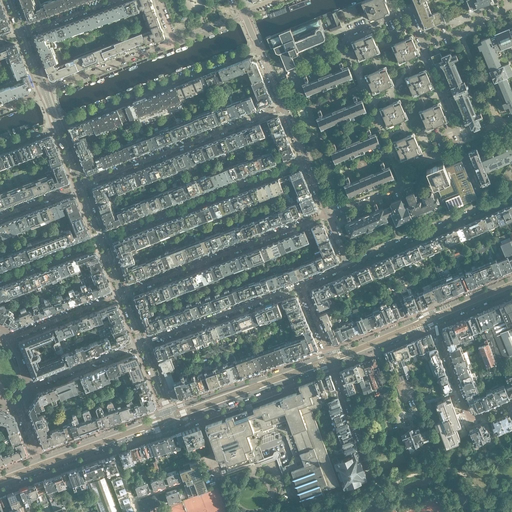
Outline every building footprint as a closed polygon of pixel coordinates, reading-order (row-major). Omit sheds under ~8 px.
[(41,7),(38,0),(20,0),(25,12),(28,21),(30,22),(45,17),(41,7)] [(58,11),(53,0),(44,3),(45,4),(42,5),(43,7),(41,7),(45,17),(49,15),(58,11)] [(72,7),(69,0),(53,0),(58,11),(72,7)] [(139,10),(139,9),(135,0),(132,0),(130,1),(134,12),(139,10)] [(135,0),(139,9),(142,8),(143,9),(153,5),(152,4),(153,3),(153,2),(152,2),(152,1),(152,0),(151,0),(135,0)] [(304,0),(288,6),(290,11),(311,3),(309,0),(304,0)] [(386,2),(385,1),(386,0),(365,0),(361,2),(365,9),(366,9),(370,18),(374,17),(375,18),(386,13),(385,12),(389,10),(386,2)] [(413,0),(414,3),(417,10),(428,5),(425,0),(413,0)] [(491,0),(466,0),(470,9),(472,8),(473,10),(491,2),(490,1),(491,0)] [(134,12),(130,1),(126,3),(130,13),(134,12)] [(10,28),(5,15),(2,7),(0,2),(0,33),(4,32),(9,30),(10,28)] [(130,13),(126,3),(111,8),(115,19),(130,13)] [(157,17),(158,17),(157,15),(153,5),(143,9),(150,30),(161,26),(157,17)] [(444,22),(440,12),(439,11),(432,14),(428,5),(417,10),(421,19),(424,26),(426,26),(427,28),(434,25),(434,26),(444,22)] [(267,14),(269,18),(286,12),(284,7),(267,14)] [(115,19),(111,8),(107,10),(110,20),(115,19)] [(110,20),(107,10),(102,11),(106,22),(110,20)] [(106,22),(102,11),(97,13),(101,24),(106,22)] [(342,27),(339,21),(335,12),(332,13),(331,13),(330,12),(323,15),(323,17),(325,18),(329,26),(328,28),(329,31),(331,32),(342,27)] [(101,24),(97,13),(92,15),(96,26),(101,24)] [(96,26),(92,15),(87,17),(91,27),(96,26)] [(91,27),(87,17),(83,18),(87,29),(91,27)] [(87,29),(83,18),(78,20),(82,31),(87,29)] [(82,31),(78,20),(73,22),(77,33),(82,31)] [(297,51),(315,43),(324,39),(325,37),(324,33),(325,33),(325,32),(324,32),(319,20),(318,20),(291,31),(290,28),(271,36),(266,38),(267,38),(267,39),(271,48),(274,47),(276,52),(279,53),(280,53),(287,70),(296,66),(292,56),(293,56),(292,56),(295,55),(297,54),(298,53),(297,51)] [(77,33),(73,22),(68,24),(72,34),(77,33)] [(72,34),(68,24),(64,25),(68,36),(72,34)] [(68,36),(64,25),(59,27),(63,38),(68,36)] [(165,38),(163,34),(164,33),(164,32),(163,31),(163,30),(163,29),(162,29),(162,28),(161,26),(150,30),(151,31),(142,34),(147,45),(165,38)] [(65,43),(63,38),(59,27),(54,29),(57,38),(60,45),(65,43)] [(511,90),(506,77),(511,74),(511,70),(511,68),(510,66),(509,62),(508,63),(503,49),(511,44),(511,27),(495,34),(495,35),(489,37),(481,40),(482,43),(478,45),(480,49),(478,50),(484,66),(488,64),(490,70),(491,74),(492,77),(493,78),(494,82),(495,81),(504,102),(502,103),(504,108),(509,106),(511,112),(511,114),(511,90)] [(57,38),(54,29),(45,32),(48,40),(53,38),(54,40),(57,38)] [(57,49),(54,40),(53,38),(48,40),(45,32),(35,36),(35,37),(41,55),(57,49)] [(147,45),(142,34),(142,33),(101,48),(106,59),(136,47),(137,49),(147,45)] [(379,52),(371,34),(354,42),(354,43),(353,44),(354,49),(353,49),(353,50),(354,50),(355,52),(355,54),(357,54),(358,58),(360,57),(361,59),(372,55),(379,52)] [(418,53),(416,48),(417,48),(417,47),(416,45),(415,43),(414,43),(412,39),(410,39),(409,38),(392,45),(399,63),(409,59),(417,55),(416,53),(418,53)] [(18,50),(16,44),(14,44),(5,47),(8,54),(18,50)] [(106,60),(106,59),(101,48),(101,46),(87,52),(92,66),(96,64),(96,63),(99,62),(99,63),(106,60)] [(62,61),(57,49),(41,55),(46,67),(62,61)] [(21,58),(20,54),(18,50),(8,54),(7,55),(7,57),(5,58),(7,64),(7,63),(7,64),(21,58)] [(92,66),(87,52),(73,57),(74,59),(79,71),(86,68),(85,67),(88,66),(89,67),(92,66)] [(469,92),(468,90),(467,89),(467,87),(466,85),(465,85),(464,81),(462,82),(453,61),(458,59),(456,54),(451,56),(450,53),(442,57),(440,53),(439,53),(431,57),(434,63),(434,62),(435,62),(447,90),(451,89),(452,90),(451,90),(452,93),(453,95),(454,95),(454,96),(450,98),(463,128),(470,125),(472,128),(473,127),(474,130),(479,127),(478,125),(480,125),(478,119),(482,117),(480,112),(476,114),(467,93),(469,92)] [(247,70),(252,61),(254,56),(253,56),(234,64),(238,74),(247,70)] [(24,66),(21,58),(7,64),(10,71),(24,66)] [(79,71),(74,59),(65,62),(64,60),(62,61),(46,67),(50,77),(50,78),(51,79),(52,79),(52,80),(53,80),(54,80),(55,80),(56,79),(57,80),(79,71)] [(263,79),(259,69),(256,63),(252,61),(247,70),(253,83),(263,79)] [(352,77),(348,68),(347,66),(343,68),(342,67),(343,66),(342,62),(341,62),(340,62),(339,62),(339,63),(341,69),(331,73),(332,75),(336,83),(347,78),(347,79),(352,77)] [(238,74),(234,64),(219,70),(223,80),(238,74)] [(12,75),(25,70),(24,66),(10,71),(12,75)] [(393,85),(385,67),(368,75),(368,77),(367,77),(368,82),(367,82),(367,83),(368,83),(369,85),(369,87),(371,87),(372,91),(374,91),(375,92),(385,88),(393,85)] [(13,79),(18,77),(27,74),(25,70),(12,75),(13,79)] [(223,81),(223,80),(219,70),(214,71),(218,83),(223,81)] [(218,83),(214,71),(209,73),(214,85),(218,83)] [(432,86),(430,82),(431,81),(430,79),(429,76),(428,77),(426,72),(424,73),(424,71),(406,79),(408,84),(413,96),(420,93),(423,92),(431,89),(430,87),(432,86)] [(214,85),(209,73),(209,74),(207,74),(205,75),(209,87),(214,85)] [(336,85),(336,83),(332,75),(331,73),(328,74),(319,78),(319,80),(323,88),(324,90),(327,88),(333,86),(336,85)] [(32,88),(27,74),(18,77),(24,92),(32,89),(32,88)] [(288,80),(286,75),(286,74),(279,77),(281,83),(288,80)] [(209,87),(205,75),(204,75),(204,76),(203,76),(202,76),(201,76),(201,77),(200,77),(205,88),(209,87)] [(323,88),(319,80),(319,78),(309,82),(307,76),(306,76),(305,76),(304,76),(304,77),(306,81),(307,81),(307,82),(303,84),(303,86),(307,94),(307,95),(312,93),(312,92),(323,88)] [(24,92),(18,77),(13,79),(13,80),(14,83),(16,82),(20,94),(24,92)] [(205,88),(200,77),(188,82),(193,94),(205,89),(205,88)] [(266,85),(264,81),(263,79),(253,83),(251,83),(254,90),(266,85)] [(20,94),(16,82),(14,83),(13,80),(11,81),(17,95),(20,94)] [(17,95),(11,81),(5,84),(10,98),(17,95)] [(193,94),(188,82),(176,86),(181,99),(193,94)] [(10,98),(5,84),(0,85),(0,90),(4,100),(10,98)] [(268,91),(266,85),(254,90),(256,95),(268,91)] [(181,99),(176,86),(172,88),(178,103),(180,102),(178,100),(181,99)] [(178,103),(172,88),(167,90),(172,102),(174,101),(176,106),(178,105),(178,103)] [(171,106),(170,103),(172,102),(167,90),(159,93),(164,105),(166,112),(162,113),(164,117),(172,114),(169,107),(171,106)] [(270,96),(268,91),(256,95),(258,101),(270,96)] [(164,105),(159,93),(155,95),(161,110),(163,109),(162,106),(164,105)] [(161,110),(155,95),(150,96),(155,109),(157,108),(159,111),(161,110)] [(366,110),(363,102),(362,102),(361,100),(357,102),(356,100),(357,100),(356,96),(355,96),(355,95),(354,95),(354,96),(353,96),(353,97),(355,102),(345,106),(346,108),(350,117),(361,112),(361,113),(366,111),(366,110)] [(155,109),(150,96),(148,97),(147,98),(146,98),(152,113),(154,112),(153,109),(155,109)] [(256,109),(273,102),(270,96),(258,101),(254,103),(253,103),(256,109)] [(256,109),(253,103),(251,97),(246,99),(251,111),(256,109)] [(152,113),(146,98),(142,100),(147,112),(149,111),(150,114),(152,113)] [(147,112),(142,100),(142,99),(140,100),(140,101),(138,101),(144,116),(146,115),(145,112),(147,112)] [(251,111),(246,99),(242,100),(246,113),(251,111)] [(246,113),(242,100),(237,102),(242,114),(246,113)] [(144,116),(138,101),(134,103),(139,115),(141,114),(142,117),(144,116)] [(403,109),(399,101),(394,103),(382,108),(382,110),(381,111),(382,115),(381,116),(382,116),(382,118),(384,120),(385,120),(386,125),(388,124),(389,126),(398,122),(404,120),(407,118),(403,109)] [(242,114),(237,102),(232,104),(237,116),(242,114)] [(139,115),(134,103),(131,104),(130,104),(135,120),(138,119),(137,116),(139,115)] [(135,120),(130,104),(129,104),(129,105),(126,106),(125,106),(130,118),(132,118),(133,120),(135,120)] [(237,116),(232,104),(227,106),(232,118),(237,116)] [(446,119),(444,115),(445,115),(445,114),(444,112),(443,110),(442,110),(440,105),(438,106),(437,104),(424,110),(420,112),(427,129),(445,122),(444,120),(446,119)] [(134,129),(130,118),(125,106),(124,107),(118,109),(122,121),(127,132),(133,130),(134,129)] [(232,118),(227,106),(223,108),(227,120),(232,118)] [(350,117),(346,108),(345,106),(342,108),(333,112),(333,114),(337,122),(338,124),(341,122),(347,120),(350,119),(350,117)] [(218,124),(213,112),(213,111),(211,111),(210,108),(200,112),(202,116),(203,115),(208,127),(218,124)] [(227,120),(223,108),(218,110),(222,122),(227,120)] [(122,121),(118,109),(113,111),(118,123),(122,121)] [(222,122),(218,110),(213,112),(218,124),(222,122)] [(337,122),(333,114),(333,112),(323,116),(321,110),(320,110),(319,110),(318,110),(318,111),(320,115),(321,115),(322,116),(317,118),(318,120),(317,120),(321,129),(326,127),(337,122)] [(118,123),(113,111),(109,112),(115,127),(117,126),(116,123),(118,123)] [(115,127),(109,112),(105,114),(109,126),(112,125),(113,128),(115,127)] [(109,126),(105,114),(100,116),(106,130),(108,130),(107,127),(109,126)] [(203,115),(202,116),(199,117),(203,129),(208,127),(203,115)] [(106,130),(100,116),(96,117),(101,129),(103,128),(104,131),(106,130)] [(281,122),(280,120),(278,116),(267,120),(270,126),(281,122)] [(101,129),(96,117),(92,119),(96,131),(101,129)] [(203,129),(199,117),(194,119),(198,131),(203,129)] [(99,138),(96,131),(92,119),(87,121),(95,139),(99,138)] [(198,131),(194,119),(189,121),(194,133),(198,131)] [(95,139),(87,121),(83,122),(87,132),(90,141),(95,139)] [(194,133),(189,121),(184,123),(189,135),(194,133)] [(87,132),(83,122),(78,124),(82,134),(87,132)] [(283,127),(281,122),(270,126),(271,129),(269,130),(270,133),(272,132),(283,127)] [(189,135),(184,123),(179,125),(184,137),(189,135)] [(265,135),(262,129),(260,123),(254,125),(259,137),(265,135)] [(14,129),(16,133),(29,128),(27,124),(14,129)] [(82,134),(78,124),(74,126),(78,136),(79,135),(82,134)] [(184,137),(179,125),(174,127),(179,139),(184,137)] [(259,137),(254,125),(249,128),(253,140),(259,137)] [(78,136),(74,126),(70,127),(69,129),(74,142),(80,139),(79,135),(78,136)] [(179,139),(174,127),(170,128),(174,140),(179,139)] [(285,133),(283,127),(272,132),(275,138),(285,133)] [(174,140),(170,128),(169,128),(165,129),(170,142),(174,140)] [(253,140),(249,128),(244,130),(248,142),(253,140)] [(170,142),(165,129),(160,131),(165,144),(170,142)] [(380,143),(376,135),(375,133),(372,135),(371,133),(370,129),(369,129),(368,129),(367,129),(367,130),(369,134),(369,136),(359,140),(360,142),(363,150),(375,146),(380,144),(379,144),(380,143)] [(248,142),(244,130),(239,131),(244,143),(248,142)] [(0,140),(10,136),(8,131),(0,134),(0,140)] [(165,144),(160,131),(155,133),(160,146),(165,144)] [(244,143),(239,131),(234,133),(239,145),(244,143)] [(160,146),(155,133),(151,135),(156,148),(160,146)] [(239,145),(234,133),(229,135),(234,147),(239,145)] [(288,139),(285,133),(275,138),(277,143),(288,139)] [(421,152),(415,138),(415,137),(413,134),(407,137),(396,141),(396,143),(395,144),(396,148),(395,149),(396,149),(396,151),(397,154),(399,153),(400,158),(402,157),(403,159),(421,152)] [(42,144),(52,140),(51,136),(49,135),(37,140),(39,145),(42,144)] [(156,148),(151,135),(146,137),(151,150),(156,148)] [(234,147),(229,135),(225,137),(229,149),(234,147)] [(151,150),(146,137),(141,138),(146,151),(151,150)] [(229,149),(225,137),(220,139),(225,151),(229,149)] [(85,138),(80,139),(74,142),(76,146),(87,142),(85,138)] [(146,151),(141,138),(137,140),(142,153),(146,151)] [(225,151),(220,139),(215,141),(220,153),(225,151)] [(290,144),(288,139),(277,143),(279,149),(290,144)] [(41,151),(39,145),(37,140),(33,142),(38,155),(40,154),(39,151),(41,151)] [(54,145),(52,140),(42,144),(44,149),(54,145)] [(142,153),(137,140),(132,142),(137,155),(142,153)] [(363,150),(360,142),(359,140),(355,141),(347,145),(347,147),(351,155),(352,157),(355,156),(355,155),(361,153),(364,152),(363,150)] [(220,153),(215,141),(210,142),(215,154),(220,153)] [(40,160),(38,155),(33,142),(29,143),(33,154),(37,165),(41,164),(40,160)] [(88,147),(87,142),(76,146),(78,151),(88,147)] [(137,155),(132,142),(128,144),(133,157),(137,155)] [(215,154),(210,142),(206,144),(210,156),(211,159),(213,158),(212,156),(215,154)] [(33,154),(29,143),(24,145),(28,156),(33,154)] [(351,155),(347,147),(347,145),(337,149),(334,144),(334,143),(333,143),(332,144),(332,145),(334,150),(331,152),(331,153),(335,162),(335,163),(340,161),(340,160),(351,155)] [(133,157),(128,144),(123,146),(123,147),(128,158),(133,157)] [(210,156),(206,144),(201,146),(205,158),(206,158),(210,156)] [(292,150),(290,144),(279,149),(282,154),(292,150)] [(28,156),(24,145),(19,147),(24,158),(28,156)] [(56,149),(54,145),(44,149),(46,153),(56,149)] [(80,156),(92,151),(90,146),(88,147),(78,151),(80,156)] [(205,158),(201,146),(196,148),(201,159),(205,158)] [(274,158),(271,152),(269,146),(264,147),(267,154),(272,165),(276,163),(274,158)] [(24,158),(19,147),(15,149),(19,160),(24,158)] [(128,158),(123,147),(119,148),(123,160),(128,158)] [(123,160),(119,148),(114,150),(119,162),(123,160)] [(201,159),(196,148),(191,150),(196,161),(201,159)] [(19,160),(15,149),(10,150),(14,161),(19,160)] [(496,167),(499,166),(510,161),(505,149),(494,154),(494,153),(491,155),(481,159),(479,155),(476,149),(469,152),(471,158),(475,166),(475,167),(475,169),(476,170),(477,170),(480,179),(482,185),(490,182),(488,176),(487,176),(486,172),(496,167)] [(14,161),(10,150),(1,154),(5,165),(14,161)] [(119,162),(114,150),(109,152),(114,164),(119,162)] [(196,161),(191,150),(187,152),(191,163),(196,161)] [(276,163),(294,156),(294,155),(292,150),(282,154),(276,156),(274,158),(276,163)] [(92,156),(93,156),(92,151),(80,156),(81,160),(92,156)] [(114,164),(109,152),(105,154),(109,166),(114,164)] [(191,163),(187,152),(182,154),(186,165),(191,163)] [(59,158),(57,154),(47,157),(46,158),(48,162),(59,158)] [(109,166),(105,154),(100,156),(100,157),(101,157),(105,167),(109,166)] [(186,165),(182,154),(177,155),(181,167),(186,165)] [(272,165),(267,154),(263,155),(267,167),(272,165)] [(181,167),(177,155),(172,157),(177,169),(181,167)] [(267,167),(263,155),(258,157),(262,169),(267,167)] [(94,161),(92,156),(81,160),(83,165),(94,161)] [(105,167),(101,157),(100,157),(96,159),(98,164),(100,169),(105,167)] [(177,169),(172,157),(167,159),(172,171),(177,170),(177,169)] [(262,169),(258,157),(253,159),(258,170),(262,169)] [(61,163),(59,158),(48,162),(50,167),(61,163)] [(172,171),(167,159),(163,161),(167,173),(172,171)] [(253,172),(248,161),(247,159),(243,161),(243,162),(248,174),(253,172)] [(258,170),(253,159),(248,161),(253,172),(258,170)] [(476,197),(460,160),(452,163),(444,167),(450,179),(436,185),(447,210),(463,203),(476,197)] [(95,165),(94,161),(83,165),(85,169),(93,166),(95,165)] [(167,173),(163,161),(158,163),(163,175),(167,173)] [(248,174),(243,162),(239,164),(243,176),(248,174)] [(393,177),(390,168),(389,167),(385,168),(385,167),(383,163),(383,162),(382,162),(381,162),(381,163),(381,164),(382,168),(383,169),(373,173),(374,175),(377,183),(389,179),(389,180),(394,178),(393,177)] [(434,186),(449,179),(442,162),(427,169),(430,177),(434,186)] [(63,167),(61,163),(50,167),(52,172),(63,167)] [(163,175),(158,163),(153,165),(158,177),(163,175)] [(243,176),(239,164),(234,166),(238,178),(243,176)] [(158,177),(153,165),(148,167),(153,179),(158,177)] [(238,178),(234,166),(229,167),(234,179),(238,178)] [(52,177),(65,172),(63,167),(52,172),(50,172),(52,177)] [(153,179),(148,167),(143,169),(148,181),(153,179)] [(234,179),(229,167),(225,169),(229,181),(234,179)] [(148,181),(143,169),(138,170),(143,183),(148,181)] [(229,181),(225,169),(220,171),(225,183),(229,181)] [(52,177),(50,172),(49,170),(44,172),(45,174),(51,188),(55,187),(53,181),(52,177)] [(143,183),(138,170),(133,172),(138,185),(143,183)] [(292,180),(303,176),(301,170),(300,170),(278,179),(280,183),(290,179),(291,181),(292,180)] [(225,183),(220,171),(216,173),(220,185),(225,183)] [(56,180),(66,176),(65,172),(52,177),(53,181),(56,180)] [(138,185),(133,172),(129,174),(133,187),(138,185)] [(220,185),(216,173),(211,175),(215,187),(220,185)] [(378,185),(377,183),(374,175),(373,173),(360,178),(361,180),(365,189),(365,191),(369,189),(374,187),(378,185)] [(0,196),(4,207),(51,188),(45,174),(0,191),(0,196)] [(133,187),(129,174),(124,176),(129,188),(133,187)] [(215,187),(211,175),(206,176),(211,188),(215,187)] [(67,182),(68,180),(66,176),(56,180),(53,181),(55,187),(67,182)] [(129,188),(124,176),(119,178),(124,190),(129,188)] [(211,188),(206,176),(201,178),(206,190),(211,188)] [(305,181),(303,176),(292,180),(295,185),(305,181)] [(365,189),(361,180),(360,178),(350,182),(348,177),(347,177),(346,177),(346,178),(347,182),(348,184),(344,185),(345,187),(349,195),(349,196),(354,194),(354,193),(365,189)] [(124,190),(119,178),(114,180),(119,192),(124,190)] [(206,190),(201,178),(197,180),(201,192),(206,190)] [(281,185),(280,183),(278,179),(274,180),(278,192),(283,190),(281,185)] [(119,192),(114,180),(110,181),(114,192),(116,191),(117,193),(119,192)] [(201,192),(197,180),(192,182),(197,194),(201,192)] [(278,192),(274,180),(269,182),(274,194),(278,192)] [(114,192),(110,181),(93,188),(93,189),(95,195),(105,191),(108,190),(111,196),(115,195),(114,192)] [(307,186),(305,181),(295,185),(297,190),(307,186)] [(197,194),(192,182),(188,184),(192,196),(197,194)] [(274,194),(269,182),(264,184),(269,196),(274,194)] [(192,196),(188,184),(183,186),(187,197),(192,196)] [(269,196),(264,184),(260,186),(264,198),(269,196)] [(187,197),(183,186),(178,187),(183,199),(187,197)] [(264,198),(260,186),(255,188),(259,198),(260,199),(264,198)] [(309,191),(307,186),(297,190),(299,195),(309,191)] [(438,206),(437,204),(439,202),(437,198),(435,199),(432,192),(416,198),(411,186),(403,189),(410,205),(405,208),(402,209),(403,211),(400,212),(401,214),(394,217),(396,224),(400,223),(405,221),(405,220),(408,219),(417,215),(420,214),(431,209),(432,209),(437,207),(438,206)] [(183,199),(178,187),(174,189),(178,201),(183,199)] [(259,198),(255,188),(250,189),(255,203),(258,202),(256,199),(259,198)] [(178,201),(174,189),(169,191),(173,203),(178,201)] [(255,203),(250,189),(246,191),(249,201),(252,200),(253,204),(255,203)] [(107,196),(105,191),(95,195),(97,200),(107,196)] [(173,203),(169,191),(164,193),(169,205),(173,203)] [(249,201),(246,191),(241,193),(245,203),(247,202),(248,205),(250,204),(249,201)] [(312,196),(309,191),(299,195),(298,195),(300,201),(312,196)] [(169,205),(164,193),(159,195),(164,206),(169,205)] [(245,203),(241,193),(236,195),(241,208),(243,207),(242,204),(245,203)] [(164,206),(159,195),(155,197),(159,208),(164,206)] [(241,208),(236,195),(232,197),(235,206),(238,206),(239,208),(241,208)] [(61,207),(76,201),(74,197),(73,196),(59,201),(61,207)] [(99,205),(112,199),(111,197),(109,198),(108,199),(107,196),(97,200),(99,205)] [(300,209),(314,203),(312,196),(300,201),(295,203),(300,216),(302,215),(301,211),(300,209)] [(159,208),(155,197),(150,198),(155,210),(159,208)] [(236,208),(235,206),(232,197),(227,198),(231,210),(236,208)] [(100,209),(116,203),(115,198),(112,199),(99,205),(100,209)] [(155,210),(150,198),(146,200),(150,212),(155,210)] [(231,210),(227,198),(222,200),(227,212),(231,210)] [(402,209),(405,208),(401,199),(396,201),(391,203),(392,206),(383,209),(386,216),(392,213),(394,217),(401,214),(400,212),(403,211),(402,209)] [(150,212),(146,200),(141,202),(145,214),(150,212)] [(227,212),(222,200),(218,202),(222,213),(227,212)] [(300,216),(295,203),(294,200),(291,202),(292,205),(289,206),(290,208),(294,218),(300,216)] [(63,212),(61,207),(59,201),(54,203),(59,215),(63,213),(63,212)] [(63,212),(78,206),(76,201),(61,207),(63,212)] [(145,214),(141,202),(136,204),(141,216),(145,214)] [(222,213),(218,202),(213,204),(217,215),(222,213)] [(59,215),(54,203),(49,205),(54,217),(59,215)] [(112,209),(114,209),(116,208),(118,207),(116,203),(100,209),(102,213),(112,209)] [(317,209),(314,203),(300,209),(301,211),(303,210),(305,214),(317,209)] [(141,216),(136,204),(132,206),(136,217),(141,216)] [(217,215),(213,204),(208,205),(213,217),(217,215)] [(54,217),(49,205),(44,207),(49,219),(54,217)] [(213,217),(208,205),(204,207),(209,221),(212,220),(211,218),(213,217)] [(65,217),(80,211),(78,206),(63,212),(63,213),(65,217)] [(136,217),(132,206),(127,208),(131,219),(136,217)] [(49,219),(44,207),(40,209),(44,221),(49,219)] [(209,221),(204,207),(199,209),(203,221),(204,223),(209,221)] [(511,219),(511,217),(508,207),(501,210),(506,222),(511,219)] [(131,219),(127,208),(122,209),(123,211),(127,221),(131,219)] [(294,218),(290,208),(284,210),(288,221),(294,218)] [(375,225),(386,220),(387,221),(388,220),(386,216),(383,209),(382,209),(379,210),(378,208),(375,209),(377,212),(369,215),(369,214),(359,218),(359,219),(352,222),(351,219),(348,220),(349,223),(347,224),(345,224),(350,236),(351,235),(363,231),(362,228),(363,227),(364,231),(367,230),(367,231),(372,229),(372,228),(374,227),(373,223),(374,223),(375,225)] [(44,221),(40,209),(35,211),(39,222),(44,221)] [(114,214),(112,209),(102,213),(104,219),(114,214)] [(203,221),(199,209),(194,211),(199,223),(203,221)] [(506,222),(501,210),(501,209),(495,212),(500,224),(506,222)] [(288,221),(284,210),(279,212),(279,213),(283,223),(288,221)] [(39,222),(35,211),(30,213),(35,224),(39,222)] [(67,221),(81,216),(80,211),(65,217),(67,221)] [(127,221),(123,211),(118,212),(118,213),(120,217),(122,223),(127,221)] [(199,223),(194,211),(190,213),(194,224),(199,223)] [(500,224),(495,212),(489,215),(494,226),(500,224)] [(35,226),(35,224),(30,213),(25,214),(30,226),(31,228),(35,226)] [(194,224),(190,213),(185,214),(190,226),(194,224)] [(283,223),(279,213),(274,215),(278,225),(283,223)] [(30,226),(25,214),(20,216),(25,228),(30,226)] [(116,219),(114,214),(104,219),(106,223),(116,219)] [(190,226),(185,214),(180,216),(185,228),(190,226)] [(278,225),(274,215),(269,217),(273,226),(278,225)] [(494,226),(489,215),(484,217),(489,228),(494,226)] [(25,228),(20,216),(16,218),(20,230),(25,228)] [(69,226),(83,221),(81,216),(67,221),(69,226)] [(185,228),(180,216),(175,218),(180,230),(185,228)] [(122,223),(120,217),(116,219),(106,223),(107,227),(109,228),(122,223)] [(273,226),(269,217),(265,219),(268,228),(273,226)] [(489,228),(484,217),(478,219),(483,230),(489,228)] [(20,230),(16,218),(6,222),(11,234),(20,230)] [(180,230),(175,218),(171,220),(175,232),(180,230)] [(259,232),(255,222),(255,221),(252,222),(250,218),(248,219),(254,234),(259,232)] [(254,234),(248,219),(246,220),(248,223),(245,224),(249,236),(254,234)] [(268,228),(265,219),(260,220),(264,230),(268,228)] [(483,230),(478,219),(473,221),(478,233),(480,232),(480,234),(484,232),(483,230)] [(175,232),(171,220),(166,222),(170,234),(175,232)] [(264,230),(260,220),(255,222),(259,232),(264,230)] [(70,231),(85,225),(83,221),(69,226),(70,229),(70,231)] [(249,236),(245,224),(243,225),(241,221),(239,222),(245,238),(249,236)] [(478,233),(473,221),(467,224),(472,235),(478,233)] [(11,234),(6,222),(1,224),(6,235),(11,234)] [(170,234),(166,222),(160,224),(165,236),(170,234)] [(245,238),(239,222),(236,223),(238,227),(235,228),(240,239),(245,238)] [(325,229),(323,224),(321,223),(312,227),(315,233),(325,229)] [(165,236),(160,224),(155,226),(160,238),(165,236)] [(472,235),(467,224),(462,226),(466,238),(472,235)] [(72,236),(87,230),(85,225),(70,231),(72,236)] [(160,238),(155,226),(151,228),(155,240),(160,238)] [(466,238),(462,226),(456,228),(461,240),(466,238)] [(155,240),(151,228),(146,230),(151,242),(155,240)] [(240,239),(235,228),(230,230),(235,241),(240,239)] [(461,240),(456,228),(451,231),(456,242),(461,240)] [(72,236),(70,231),(70,229),(65,231),(70,243),(74,241),(72,236)] [(327,234),(325,229),(315,233),(317,238),(327,234)] [(70,243),(65,231),(63,232),(62,230),(60,230),(61,234),(66,245),(70,243)] [(88,236),(89,235),(87,230),(72,236),(74,241),(88,236)] [(151,242),(146,230),(141,231),(146,244),(151,242)] [(235,241),(230,230),(226,231),(230,243),(235,241)] [(309,242),(306,236),(304,230),(299,233),(303,244),(309,242)] [(146,244),(141,231),(136,233),(141,246),(146,244)] [(230,243),(226,231),(221,233),(225,245),(230,243)] [(456,242),(451,231),(445,233),(450,244),(456,242)] [(225,245),(221,233),(221,232),(216,234),(220,247),(225,245)] [(141,246),(136,233),(132,235),(136,246),(137,248),(141,246)] [(303,244),(299,233),(293,235),(298,246),(303,244)] [(450,244),(445,233),(440,235),(445,247),(450,244)] [(511,239),(509,233),(497,237),(505,256),(511,253),(511,239)] [(66,245),(61,234),(57,236),(61,247),(66,245)] [(220,247),(216,234),(211,236),(216,249),(220,247)] [(329,239),(327,234),(317,238),(319,244),(329,239)] [(136,246),(132,235),(127,237),(131,248),(136,246)] [(293,235),(287,237),(292,248),(298,246),(293,235)] [(445,247),(440,235),(434,238),(439,249),(445,247)] [(61,247),(57,236),(52,237),(56,248),(61,247)] [(216,249),(211,236),(206,238),(211,251),(216,249)] [(56,248),(52,237),(48,239),(52,250),(56,248)] [(131,248),(127,237),(122,239),(127,250),(131,248)] [(292,248),(287,237),(282,239),(287,251),(292,248)] [(211,251),(206,238),(201,240),(206,253),(211,251)] [(439,249),(434,238),(429,240),(433,252),(439,249)] [(52,250),(48,239),(43,241),(47,252),(52,250)] [(127,250),(122,239),(118,240),(122,251),(127,250)] [(287,251),(282,239),(276,242),(281,253),(287,251)] [(332,245),(329,239),(319,244),(318,244),(320,250),(332,245)] [(122,251),(118,240),(114,242),(113,243),(116,251),(119,257),(124,255),(122,251)] [(206,253),(201,240),(196,242),(201,255),(206,253)] [(433,252),(429,240),(423,243),(428,254),(433,252)] [(47,252),(43,241),(38,243),(42,254),(47,252)] [(38,256),(33,245),(32,245),(31,242),(28,243),(34,257),(38,256)] [(201,255),(196,242),(191,244),(196,257),(201,255)] [(281,253),(276,242),(271,244),(275,255),(281,253)] [(473,252),(478,250),(484,248),(490,245),(489,242),(465,251),(455,255),(457,261),(467,256),(467,255),(473,252)] [(34,257),(28,243),(26,244),(28,247),(26,248),(30,259),(34,257)] [(42,254),(38,243),(33,245),(38,256),(42,254)] [(428,254),(423,243),(418,245),(422,256),(428,254)] [(196,257),(191,244),(186,246),(191,258),(196,257)] [(275,255),(271,244),(265,246),(270,257),(275,255)] [(334,251),(332,245),(320,250),(323,256),(334,251)] [(422,256),(418,245),(412,247),(417,258),(422,256)] [(191,258),(186,246),(181,248),(186,260),(191,258)] [(270,257),(265,246),(260,248),(264,260),(270,257)] [(417,258),(412,247),(406,250),(411,261),(417,258)] [(30,259),(26,248),(21,249),(25,261),(30,259)] [(186,260),(181,248),(176,250),(181,262),(186,260)] [(264,260),(260,248),(249,252),(253,263),(254,264),(261,261),(263,265),(266,264),(264,260)] [(25,261),(21,249),(16,251),(21,262),(25,261)] [(84,259),(96,254),(95,251),(93,250),(75,257),(77,262),(84,260),(84,259)] [(181,262),(176,250),(171,252),(176,264),(181,262)] [(411,261),(406,250),(401,252),(406,263),(411,261)] [(21,262),(16,251),(12,253),(16,264),(21,262)] [(336,256),(334,251),(323,256),(325,261),(336,256)] [(176,264),(171,252),(166,254),(171,266),(176,264)] [(253,263),(249,252),(244,254),(248,264),(253,263)] [(406,263),(401,252),(395,254),(400,265),(406,263)] [(16,264),(12,253),(7,255),(11,266),(16,264)] [(132,258),(130,253),(124,255),(119,257),(121,262),(132,258)] [(79,267),(82,265),(87,263),(98,259),(96,254),(84,259),(84,260),(77,262),(79,267)] [(171,266),(166,254),(161,256),(166,268),(171,266)] [(248,264),(244,254),(239,256),(243,266),(248,264)] [(400,265),(395,254),(390,257),(395,268),(400,265)] [(11,266),(7,255),(2,257),(7,268),(11,266)] [(166,268),(161,256),(156,258),(161,270),(166,268)] [(243,266),(239,256),(234,258),(238,268),(243,266)] [(320,270),(316,259),(315,256),(312,258),(313,260),(314,260),(311,262),(315,272),(320,270)] [(326,267),(323,261),(321,256),(316,259),(320,270),(326,267)] [(337,262),(338,260),(337,256),(336,256),(325,261),(323,261),(326,267),(333,264),(337,262)] [(511,269),(511,267),(508,258),(508,257),(500,259),(499,257),(492,260),(491,256),(488,257),(496,276),(511,270),(511,269)] [(82,276),(80,271),(79,267),(77,262),(75,257),(70,259),(74,270),(79,281),(83,279),(82,276)] [(395,269),(395,268),(390,257),(384,259),(390,271),(395,269)] [(496,276),(488,257),(485,258),(487,263),(485,264),(490,279),(496,276)] [(134,262),(132,258),(121,262),(122,267),(127,265),(134,262)] [(161,270),(156,258),(151,260),(156,272),(161,270)] [(238,268),(234,258),(229,260),(234,270),(238,268)] [(74,270),(70,259),(65,261),(69,272),(74,270)] [(100,264),(98,259),(87,263),(89,268),(100,264)] [(390,271),(384,259),(379,261),(384,273),(390,271)] [(156,272),(151,260),(146,262),(151,274),(156,272)] [(234,270),(229,260),(224,262),(228,272),(234,270)] [(69,272),(65,261),(60,263),(65,274),(69,272)] [(384,273),(379,261),(373,264),(378,275),(378,276),(384,273)] [(445,276),(439,261),(433,264),(439,278),(445,276)] [(485,281),(477,262),(476,262),(475,261),(473,262),(475,266),(472,267),(474,272),(478,284),(485,281)] [(490,279),(485,264),(481,265),(480,261),(477,262),(485,281),(490,279)] [(151,274),(146,262),(145,262),(145,264),(143,265),(147,275),(151,274)] [(228,272),(224,262),(219,264),(223,274),(228,272)] [(315,272),(311,262),(305,264),(309,274),(315,272)] [(65,274),(60,263),(55,265),(60,276),(65,274)] [(102,268),(100,264),(89,268),(91,272),(102,268)] [(147,275),(143,265),(143,264),(138,266),(143,277),(147,275)] [(223,274),(219,264),(214,265),(219,276),(223,274)] [(309,274),(305,264),(299,266),(304,277),(309,274)] [(378,275),(373,264),(368,266),(373,277),(378,275)] [(60,276),(55,265),(51,267),(56,278),(58,277),(59,280),(61,279),(60,276)] [(138,279),(134,268),(129,269),(127,265),(122,267),(128,282),(130,282),(138,279)] [(219,276),(214,265),(210,267),(214,279),(219,277),(219,276)] [(143,277),(138,266),(134,268),(138,279),(143,277)] [(304,277),(299,266),(294,268),(298,279),(304,277)] [(373,277),(368,266),(362,268),(367,280),(373,277)] [(56,278),(51,267),(46,269),(51,280),(56,278)] [(214,279),(210,267),(205,269),(209,281),(214,279)] [(298,279),(294,268),(292,269),(291,267),(288,269),(288,271),(293,281),(298,279)] [(88,280),(93,278),(104,273),(102,268),(91,272),(82,276),(83,279),(85,279),(87,278),(88,280)] [(367,280),(362,268),(357,271),(362,282),(367,280)] [(51,280),(46,269),(41,271),(46,282),(51,280)] [(209,281),(205,269),(200,271),(205,283),(209,281)] [(478,284),(474,272),(471,273),(470,270),(468,271),(474,285),(478,284)] [(46,282),(41,271),(36,272),(41,284),(46,282)] [(205,283),(200,271),(195,273),(200,284),(205,283)] [(293,281),(288,271),(283,273),(287,283),(293,281)] [(362,282),(357,271),(351,273),(356,284),(362,282)] [(474,285),(468,271),(466,272),(467,275),(464,276),(469,287),(474,285)] [(41,284),(36,272),(32,274),(38,289),(40,288),(39,285),(41,284)] [(106,278),(104,273),(93,278),(95,283),(106,278)] [(200,284),(195,273),(191,274),(195,286),(200,284)] [(287,283),(283,273),(277,275),(281,285),(287,283)] [(356,284),(351,273),(345,276),(350,287),(356,284)] [(414,284),(411,277),(410,273),(405,275),(410,286),(414,284)] [(38,289),(32,274),(28,276),(33,287),(35,287),(36,289),(38,289)] [(195,286),(191,274),(186,276),(190,288),(195,286)] [(469,287),(464,276),(463,274),(459,276),(465,289),(469,287)] [(281,285),(277,275),(272,277),(276,287),(281,285)] [(419,309),(413,294),(410,286),(405,275),(404,275),(399,277),(396,279),(400,288),(401,291),(406,288),(409,295),(403,297),(409,313),(419,309)] [(465,289),(459,276),(458,275),(453,278),(459,292),(465,289)] [(33,287),(28,276),(23,277),(28,289),(33,287)] [(190,288),(186,276),(181,278),(186,290),(190,288)] [(350,287),(345,276),(339,278),(344,289),(346,293),(347,293),(345,289),(347,288),(348,292),(351,291),(350,287)] [(459,292),(453,278),(452,276),(446,278),(447,280),(453,294),(459,292)] [(28,289),(23,277),(18,279),(23,291),(28,289)] [(276,287),(272,277),(266,279),(270,289),(276,287)] [(91,290),(96,288),(107,283),(106,278),(95,283),(90,285),(91,288),(91,290)] [(186,290),(181,278),(176,280),(181,292),(186,290)] [(344,289),(339,278),(333,281),(338,292),(344,289)] [(23,291),(18,279),(13,281),(18,293),(23,291)] [(270,289),(266,279),(261,281),(264,292),(270,289)] [(182,295),(181,292),(176,280),(172,282),(176,294),(176,295),(178,294),(179,296),(182,295)] [(447,297),(441,283),(440,280),(431,284),(433,289),(438,301),(447,297)] [(453,294),(447,280),(441,283),(447,297),(453,294)] [(18,293),(13,281),(8,283),(13,295),(18,293)] [(264,292),(261,281),(255,283),(259,294),(264,292)] [(338,292),(333,281),(328,283),(332,294),(338,292)] [(176,294),(172,282),(167,284),(171,296),(176,294)] [(13,295),(8,283),(4,285),(8,296),(10,300),(12,299),(11,296),(13,295)] [(110,289),(107,283),(96,288),(99,294),(109,290),(110,289)] [(259,294),(255,283),(249,285),(253,296),(259,294)] [(332,294),(328,283),(322,285),(327,296),(332,294)] [(171,296),(167,284),(162,286),(167,297),(171,296)] [(8,296),(4,285),(0,286),(0,288),(4,298),(8,296)] [(94,296),(91,290),(91,288),(87,290),(85,285),(82,286),(87,299),(94,296)] [(253,296),(249,285),(244,287),(247,298),(253,296)] [(327,296),(322,285),(317,288),(321,299),(327,296)] [(390,308),(381,285),(376,287),(383,303),(390,321),(395,319),(390,308)] [(87,299),(82,286),(80,287),(82,292),(78,293),(81,301),(87,299)] [(167,297),(162,286),(157,287),(162,299),(167,297)] [(162,299),(157,287),(153,289),(157,301),(162,299)] [(247,298),(244,287),(238,289),(242,300),(247,298)] [(321,299),(317,288),(311,290),(311,292),(316,304),(323,302),(321,299)] [(409,313),(403,297),(401,291),(400,288),(395,290),(399,300),(405,314),(409,313)] [(157,301),(153,289),(148,291),(150,298),(152,303),(157,301)] [(236,302),(232,291),(230,292),(229,289),(227,290),(232,303),(236,302)] [(242,300),(238,289),(232,291),(236,302),(242,300)] [(438,301),(433,289),(424,293),(429,305),(438,301)] [(81,301),(78,293),(75,294),(73,290),(70,291),(75,303),(81,301)] [(232,303),(227,290),(224,291),(225,294),(223,295),(227,305),(232,303)] [(75,303),(70,291),(68,292),(69,295),(66,297),(66,298),(69,306),(75,303)] [(227,305),(223,295),(221,296),(220,292),(217,293),(222,307),(227,305)] [(424,307),(418,294),(417,292),(416,292),(417,293),(413,294),(419,309),(424,307)] [(429,305),(424,293),(423,292),(418,294),(424,307),(429,305)] [(145,299),(143,293),(135,296),(134,297),(136,303),(145,299)] [(222,307),(217,293),(215,294),(216,297),(214,298),(217,309),(222,307)] [(69,306),(66,298),(63,299),(61,294),(58,295),(63,308),(69,306)] [(63,308),(58,295),(56,296),(58,301),(54,303),(57,311),(63,308)] [(217,309),(214,298),(211,299),(210,296),(208,297),(213,310),(217,309)] [(281,308),(286,306),(298,301),(299,301),(297,297),(295,296),(292,297),(279,302),(281,308)] [(213,310),(208,297),(205,298),(207,301),(204,302),(208,312),(213,310)] [(57,311),(54,303),(51,304),(49,299),(46,300),(51,313),(57,311)] [(148,304),(146,300),(146,299),(145,299),(136,303),(138,307),(148,304)] [(208,312),(204,302),(202,303),(201,299),(198,300),(203,314),(208,312)] [(511,299),(477,314),(483,328),(485,332),(488,339),(489,338),(500,366),(502,371),(511,366),(511,299)] [(51,313),(46,300),(44,301),(44,303),(41,304),(42,307),(45,315),(51,313)] [(203,314),(198,300),(196,301),(197,304),(195,305),(199,315),(203,314)] [(327,300),(323,302),(316,304),(318,310),(327,306),(330,305),(327,300)] [(405,314),(399,300),(395,302),(397,305),(398,304),(400,307),(398,308),(401,316),(405,314)] [(301,306),(298,301),(286,306),(288,311),(301,306)] [(401,316),(398,308),(397,305),(395,302),(392,303),(394,306),(390,308),(395,319),(395,318),(401,316)] [(199,315),(195,305),(193,306),(191,303),(189,304),(194,317),(199,315)] [(282,314),(280,308),(277,303),(272,305),(276,316),(282,314)] [(390,321),(383,303),(380,304),(382,308),(379,309),(380,311),(385,323),(390,321)] [(45,315),(42,307),(38,309),(36,304),(34,305),(39,318),(45,315)] [(120,315),(116,305),(114,304),(98,310),(102,321),(102,322),(109,320),(120,315)] [(150,309),(148,304),(138,307),(140,313),(150,309)] [(194,317),(189,304),(187,305),(188,308),(186,309),(189,319),(194,317)] [(39,318),(34,305),(31,306),(33,311),(30,312),(33,320),(39,318)] [(276,316),(272,305),(266,307),(270,318),(271,320),(274,319),(274,317),(276,316)] [(303,312),(301,306),(288,311),(290,317),(303,312)] [(331,319),(330,316),(331,315),(329,310),(331,310),(330,307),(328,308),(327,306),(318,310),(320,314),(326,329),(331,327),(330,325),(332,324),(330,320),(331,319)] [(270,318),(266,307),(261,309),(264,319),(265,320),(270,318)] [(33,320),(30,312),(30,311),(25,313),(25,312),(26,311),(25,308),(22,309),(27,322),(33,320)] [(0,321),(4,324),(11,311),(7,309),(5,314),(3,313),(2,313),(2,314),(0,318),(0,321)] [(27,322),(22,309),(20,310),(21,313),(22,313),(22,314),(18,316),(19,317),(22,325),(27,322)] [(153,314),(152,313),(151,309),(150,309),(140,313),(142,318),(147,316),(153,314)] [(189,319),(186,309),(180,311),(184,321),(189,319)] [(264,319),(261,309),(255,311),(259,321),(264,319)] [(102,321),(98,310),(91,313),(95,324),(102,321)] [(9,326),(13,319),(14,318),(12,317),(13,317),(10,315),(11,314),(11,315),(13,313),(11,311),(4,324),(9,326)] [(184,321),(180,311),(175,313),(178,323),(184,321)] [(259,321),(255,311),(249,313),(253,323),(253,324),(259,321)] [(385,323),(380,311),(373,314),(378,326),(385,323)] [(305,317),(303,312),(290,317),(292,322),(305,317)] [(95,324),(91,313),(84,316),(87,327),(95,324)] [(178,323),(175,313),(170,315),(173,325),(178,323)] [(253,323),(249,313),(244,315),(248,325),(253,323)] [(378,326),(373,314),(368,316),(372,328),(373,328),(377,326),(378,326)] [(483,328),(477,314),(465,319),(471,333),(483,328)] [(122,321),(120,315),(109,320),(111,325),(122,321)] [(168,327),(164,317),(164,316),(161,317),(160,315),(159,316),(163,328),(168,327)] [(173,325),(170,315),(164,317),(168,327),(173,325)] [(248,325),(244,315),(238,317),(242,327),(248,325)] [(87,327),(84,316),(76,319),(80,330),(87,327)] [(153,332),(149,320),(147,316),(142,318),(148,333),(149,333),(150,333),(153,332)] [(163,328),(159,316),(154,318),(155,320),(158,330),(163,328)] [(372,328),(368,316),(362,319),(367,330),(372,328)] [(22,325),(19,317),(13,319),(9,326),(13,328),(22,325)] [(242,327),(238,317),(232,319),(236,329),(242,327)] [(307,323),(305,317),(292,322),(294,327),(307,323)] [(367,330),(362,319),(361,317),(359,317),(360,318),(356,320),(358,324),(361,332),(367,330)] [(80,330),(76,319),(69,322),(73,333),(80,330)] [(158,330),(155,320),(152,321),(151,319),(149,320),(153,332),(158,330)] [(236,329),(232,319),(227,321),(231,331),(236,329)] [(475,340),(471,333),(465,319),(453,324),(460,343),(461,346),(456,348),(449,350),(451,356),(461,352),(476,347),(476,344),(475,340)] [(113,331),(124,326),(122,321),(111,325),(104,327),(105,329),(105,331),(106,333),(110,332),(109,327),(111,326),(113,331)] [(231,331),(227,321),(221,323),(225,334),(231,331)] [(361,332),(358,324),(355,325),(353,321),(350,322),(356,334),(357,334),(359,333),(361,332)] [(73,333),(69,322),(61,325),(65,336),(73,333)] [(356,334),(350,322),(347,323),(345,324),(350,337),(350,336),(352,336),(354,335),(355,335),(356,334)] [(225,334),(221,323),(215,325),(219,336),(225,334)] [(309,328),(307,323),(294,327),(296,333),(298,332),(303,330),(309,328)] [(350,337),(345,324),(342,325),(344,329),(341,331),(344,339),(345,339),(348,337),(348,338),(350,337)] [(460,343),(453,324),(448,326),(454,342),(455,344),(457,343),(458,344),(460,343)] [(65,336),(61,325),(54,328),(58,339),(65,336)] [(219,336),(215,325),(211,327),(216,341),(218,340),(217,336),(219,336)] [(344,339),(341,331),(340,328),(336,330),(334,325),(332,325),(333,328),(339,341),(344,339)] [(113,336),(126,331),(124,326),(113,331),(110,332),(106,333),(107,336),(108,338),(113,336)] [(454,342),(448,326),(443,329),(442,330),(447,344),(454,342)] [(216,341),(211,327),(206,329),(210,339),(212,338),(213,341),(216,341)] [(339,341),(333,328),(332,329),(331,327),(326,329),(332,342),(334,343),(339,341)] [(21,350),(22,350),(30,371),(33,379),(68,365),(64,354),(62,349),(61,347),(60,345),(58,339),(54,328),(18,342),(21,350)] [(318,348),(309,328),(303,330),(304,333),(306,337),(312,351),(317,349),(318,348)] [(210,339),(206,329),(201,330),(206,344),(209,343),(208,340),(210,339)] [(206,344),(201,330),(197,332),(200,342),(203,342),(204,345),(206,344)] [(128,336),(126,331),(113,336),(115,340),(128,336)] [(202,346),(197,332),(192,334),(196,345),(197,347),(202,346)] [(196,345),(192,334),(187,336),(191,347),(196,345)] [(435,345),(431,334),(426,336),(428,343),(431,341),(432,345),(433,346),(435,345)] [(108,339),(108,338),(107,336),(103,338),(104,339),(101,340),(101,339),(100,339),(104,350),(111,347),(109,342),(108,339)] [(111,347),(128,341),(129,340),(129,339),(128,336),(115,340),(112,341),(109,342),(111,347)] [(191,347),(187,336),(181,338),(185,349),(191,347)] [(432,345),(431,341),(428,343),(426,336),(421,338),(426,351),(428,350),(427,347),(429,346),(431,351),(436,348),(435,345),(433,346),(432,347),(431,345),(432,345)] [(312,351),(306,337),(301,339),(307,353),(312,351)] [(185,349),(181,338),(176,340),(182,357),(185,356),(183,352),(182,351),(182,350),(185,349)] [(426,351),(421,338),(415,341),(419,353),(425,351),(429,361),(430,360),(432,360),(431,356),(429,352),(428,350),(426,351)] [(489,338),(488,339),(484,340),(485,342),(480,344),(479,342),(476,344),(476,347),(485,371),(500,366),(489,338)] [(104,350),(100,339),(99,340),(100,341),(97,342),(97,341),(93,342),(97,353),(104,350)] [(307,353),(301,339),(296,341),(301,355),(307,353)] [(182,357),(176,340),(170,342),(174,352),(175,353),(178,352),(179,352),(178,354),(180,358),(182,357)] [(296,357),(291,343),(290,342),(289,341),(288,342),(287,343),(287,344),(285,345),(290,359),(296,357)] [(301,355),(296,341),(291,343),(296,357),(298,356),(301,355)] [(419,353),(415,341),(411,342),(415,353),(416,354),(419,353)] [(97,353),(93,342),(89,344),(89,345),(87,346),(87,345),(86,345),(90,356),(97,353)] [(174,352),(170,342),(165,343),(169,354),(174,352)] [(415,353),(411,342),(407,344),(411,355),(413,355),(412,354),(415,353)] [(456,348),(455,344),(454,342),(447,344),(449,350),(456,348)] [(170,358),(165,344),(160,345),(165,360),(170,358)] [(411,355),(407,344),(400,347),(393,350),(396,360),(404,357),(404,358),(411,355)] [(90,356),(86,345),(85,345),(85,347),(83,348),(83,346),(78,348),(83,359),(90,356)] [(165,360),(160,345),(155,347),(154,349),(159,362),(165,360)] [(287,360),(290,359),(285,345),(280,347),(285,361),(287,360)] [(285,361),(280,347),(275,349),(279,363),(282,362),(285,361)] [(83,359),(78,348),(74,350),(75,351),(73,352),(72,351),(71,351),(75,362),(83,359)] [(439,357),(437,350),(436,348),(431,351),(429,352),(431,356),(432,360),(439,357)] [(279,363),(275,349),(269,351),(274,365),(279,363)] [(396,360),(393,350),(388,352),(391,359),(390,359),(392,366),(396,364),(396,366),(397,368),(399,367),(396,360)] [(75,362),(71,351),(70,351),(71,353),(69,354),(68,352),(64,354),(68,365),(75,362)] [(274,365),(269,351),(264,353),(269,366),(274,365)] [(392,366),(390,359),(391,359),(388,352),(384,354),(384,355),(385,355),(390,371),(391,370),(390,368),(393,367),(392,366)] [(464,358),(461,352),(451,356),(454,362),(464,358)] [(215,367),(211,356),(210,353),(205,355),(206,359),(210,369),(212,368),(208,358),(209,357),(214,370),(211,371),(211,372),(216,385),(221,383),(215,367)] [(269,366),(264,353),(258,355),(263,368),(265,368),(269,366)] [(139,365),(136,359),(137,357),(136,355),(134,354),(125,358),(126,361),(125,362),(127,367),(128,366),(128,367),(129,368),(131,367),(131,368),(139,365)] [(263,368),(258,355),(253,357),(258,370),(260,370),(263,368)] [(258,370),(253,357),(247,359),(252,372),(258,370)] [(445,372),(444,370),(443,367),(442,365),(442,364),(441,362),(440,359),(439,357),(432,360),(430,360),(435,376),(438,375),(441,383),(448,380),(447,378),(446,375),(445,373),(445,372)] [(128,367),(128,366),(127,367),(125,362),(126,361),(125,358),(116,362),(119,372),(120,376),(127,374),(125,368),(128,367)] [(172,362),(170,358),(165,360),(159,362),(161,366),(172,362)] [(384,385),(382,377),(383,377),(382,374),(381,375),(380,371),(379,368),(375,359),(375,358),(374,359),(374,358),(371,359),(371,360),(366,362),(366,361),(363,362),(364,363),(363,363),(373,389),(384,385)] [(466,364),(465,363),(464,358),(454,362),(456,368),(466,364)] [(252,372),(247,359),(242,361),(247,374),(252,372)] [(410,378),(404,359),(398,361),(402,375),(398,376),(395,374),(393,367),(390,368),(391,370),(390,371),(392,375),(395,378),(396,382),(410,377),(410,378)] [(241,376),(237,363),(236,360),(233,361),(234,364),(231,365),(236,378),(241,376)] [(247,374),(242,361),(237,363),(241,376),(243,375),(247,374)] [(119,372),(116,362),(115,362),(109,364),(115,379),(117,378),(115,373),(119,372)] [(173,367),(172,362),(161,366),(163,371),(169,369),(170,369),(173,367)] [(362,380),(363,381),(361,382),(365,392),(373,389),(363,363),(363,362),(356,365),(361,378),(361,380),(362,380)] [(236,378),(231,365),(229,366),(228,363),(225,364),(231,380),(236,378)] [(115,379),(109,364),(103,367),(107,376),(110,375),(112,380),(115,379)] [(231,380),(225,364),(223,365),(224,368),(221,369),(226,382),(231,380)] [(468,369),(467,367),(468,367),(467,364),(466,364),(456,368),(458,373),(468,369)] [(135,375),(141,372),(142,372),(139,365),(131,368),(131,367),(129,368),(128,367),(125,368),(127,374),(120,376),(122,381),(135,375)] [(361,378),(356,365),(352,367),(350,367),(355,381),(360,379),(361,382),(363,381),(362,380),(361,380),(361,378)] [(109,380),(107,376),(103,367),(83,375),(79,377),(84,389),(84,390),(94,386),(94,387),(102,384),(102,383),(109,380)] [(226,382),(221,369),(218,370),(217,367),(215,367),(221,383),(226,382)] [(355,381),(350,367),(345,369),(350,382),(354,381),(355,381)] [(216,385),(211,372),(208,373),(206,368),(204,369),(205,371),(206,375),(211,387),(216,385)] [(180,398),(174,383),(169,369),(163,371),(170,390),(168,390),(171,400),(172,400),(173,400),(180,398)] [(350,382),(345,369),(343,370),(339,371),(344,384),(350,382)] [(471,374),(470,371),(469,372),(468,369),(458,373),(460,378),(471,374)] [(205,389),(200,373),(199,373),(198,370),(193,371),(195,375),(200,391),(205,389)] [(195,392),(191,380),(188,381),(188,379),(189,379),(186,371),(182,372),(183,376),(190,394),(195,392)] [(123,386),(126,385),(144,378),(142,372),(141,372),(135,375),(122,381),(123,386)] [(200,391),(195,375),(194,373),(191,374),(193,378),(190,379),(191,380),(195,392),(200,391)] [(211,387),(206,375),(203,376),(202,373),(200,373),(205,389),(211,387)] [(471,379),(471,377),(472,376),(471,374),(460,378),(461,383),(471,379)] [(335,387),(331,376),(330,376),(329,375),(326,376),(329,384),(334,399),(338,398),(335,387)] [(190,394),(183,376),(181,376),(183,381),(180,382),(185,396),(190,394)] [(329,384),(326,376),(321,378),(329,400),(329,401),(334,399),(329,384)] [(84,389),(79,377),(55,386),(58,396),(59,398),(72,393),(72,394),(84,389)] [(146,384),(144,378),(126,385),(126,387),(131,385),(133,389),(146,384)] [(329,400),(321,378),(317,380),(324,401),(329,400)] [(473,378),(471,379),(461,383),(463,388),(475,384),(473,378)] [(324,401),(317,380),(313,381),(321,405),(325,404),(324,401)] [(451,387),(450,387),(450,385),(449,382),(448,381),(448,380),(441,383),(439,384),(440,386),(441,385),(442,387),(441,387),(443,394),(448,392),(447,390),(448,390),(449,389),(450,389),(451,387)] [(339,485),(312,410),(321,407),(321,406),(321,405),(313,381),(299,386),(300,391),(260,406),(253,408),(254,412),(252,412),(248,414),(247,411),(243,412),(226,418),(222,419),(206,425),(218,460),(225,457),(227,464),(248,457),(250,463),(264,458),(263,457),(262,456),(262,455),(261,455),(261,454),(261,453),(260,453),(260,452),(260,451),(260,450),(259,449),(259,448),(259,447),(259,446),(259,445),(259,444),(259,443),(260,442),(260,441),(260,440),(261,440),(261,438),(262,438),(262,437),(263,436),(264,435),(265,434),(267,433),(268,432),(269,432),(270,431),(271,431),(273,431),(274,431),(275,431),(276,431),(277,431),(279,431),(280,431),(281,432),(283,433),(284,433),(284,434),(285,434),(286,435),(293,455),(289,464),(282,467),(285,474),(291,471),(294,478),(292,478),(292,479),(294,480),(296,484),(295,485),(297,486),(299,491),(297,492),(299,493),(301,498),(300,499),(302,500),(304,505),(326,497),(323,490),(339,485)] [(354,381),(350,382),(344,384),(348,394),(357,390),(354,381)] [(185,396),(180,382),(177,383),(177,382),(174,383),(180,398),(185,396)] [(146,384),(133,389),(132,389),(134,395),(148,390),(146,384)] [(476,384),(475,384),(463,388),(466,395),(472,392),(472,393),(478,390),(476,384)] [(55,397),(58,396),(55,386),(48,389),(55,406),(58,405),(55,397)] [(509,396),(505,387),(504,386),(498,388),(503,400),(509,397),(509,396)] [(503,400),(498,388),(492,390),(497,402),(503,400)] [(55,406),(48,389),(42,391),(45,401),(50,399),(53,407),(55,406)] [(139,400),(142,398),(151,395),(148,390),(134,395),(132,396),(134,401),(138,399),(139,400)] [(497,402),(492,390),(486,392),(487,394),(491,405),(493,404),(495,403),(497,402)] [(42,402),(45,401),(42,391),(38,393),(36,396),(36,397),(35,398),(40,409),(41,411),(45,410),(42,402)] [(479,410),(475,399),(472,393),(472,392),(466,395),(472,411),(473,411),(473,412),(478,410),(479,410)] [(491,405),(487,394),(481,397),(485,407),(487,407),(491,405)] [(154,405),(151,395),(142,398),(146,410),(153,407),(154,405)] [(128,401),(127,398),(126,397),(123,398),(124,400),(123,400),(124,404),(122,405),(123,407),(126,417),(133,415),(128,401)] [(461,426),(459,422),(450,397),(438,401),(437,401),(437,402),(437,403),(438,404),(436,405),(439,413),(437,413),(438,415),(435,416),(437,422),(446,447),(458,443),(458,442),(459,442),(459,441),(458,439),(460,438),(456,428),(461,426)] [(485,407),(481,397),(475,399),(479,410),(485,407)] [(40,409),(35,398),(35,399),(34,400),(31,404),(34,410),(38,409),(40,409)] [(146,410),(142,398),(139,400),(139,402),(136,403),(140,412),(146,410)] [(334,399),(329,401),(331,407),(340,404),(338,398),(334,399)] [(104,425),(97,406),(95,400),(89,403),(92,410),(94,409),(96,416),(94,417),(95,418),(98,427),(104,425)] [(126,417),(123,407),(120,408),(119,406),(119,402),(118,400),(114,401),(117,409),(121,419),(126,417)] [(140,412),(136,403),(133,404),(130,400),(128,401),(133,415),(140,412)] [(121,419),(117,409),(114,410),(112,402),(110,401),(109,402),(115,421),(121,419)] [(115,421),(109,402),(107,402),(106,405),(108,412),(106,413),(110,423),(115,421)] [(36,414),(34,410),(31,404),(31,405),(30,406),(27,410),(28,413),(30,419),(40,415),(39,413),(36,414)] [(343,409),(340,404),(331,407),(329,408),(331,413),(343,409)] [(110,423),(106,413),(103,413),(101,406),(99,405),(97,406),(104,425),(110,423)] [(98,427),(95,418),(92,419),(91,416),(89,416),(89,415),(90,415),(89,411),(88,412),(87,409),(85,410),(92,430),(98,427)] [(345,415),(343,409),(331,413),(333,419),(345,415)] [(92,430),(85,410),(82,410),(83,413),(82,414),(83,417),(85,417),(85,418),(84,418),(85,421),(82,423),(85,432),(92,430)] [(15,419),(13,416),(11,415),(10,415),(6,413),(2,423),(5,424),(6,423),(7,422),(8,422),(8,423),(15,421),(15,420),(14,420),(15,419)] [(79,434),(71,414),(68,416),(70,419),(71,419),(72,424),(73,424),(69,426),(73,436),(79,434)] [(85,432),(82,423),(79,424),(78,421),(76,421),(76,420),(77,420),(76,416),(75,417),(74,414),(71,414),(79,434),(85,432)] [(46,422),(45,420),(44,420),(43,418),(42,419),(41,415),(40,415),(30,419),(34,427),(46,422)] [(347,421),(345,415),(333,419),(335,425),(347,421)] [(511,421),(511,419),(510,418),(509,416),(507,416),(507,415),(504,416),(499,418),(505,431),(511,427),(511,426),(511,425),(511,421)] [(505,431),(499,418),(494,420),(492,421),(493,422),(491,423),(492,426),(492,427),(493,430),(495,431),(496,434),(498,433),(498,434),(505,431)] [(18,427),(17,425),(16,424),(15,421),(8,423),(5,424),(8,432),(18,428),(17,427),(18,427)] [(349,426),(347,421),(335,425),(337,430),(349,426)] [(46,432),(44,428),(46,427),(46,425),(47,425),(46,422),(34,427),(37,436),(45,433),(46,432)] [(73,436),(69,426),(68,423),(62,425),(62,426),(67,439),(73,436)] [(429,438),(428,436),(429,436),(429,435),(428,435),(428,434),(427,434),(427,433),(426,433),(426,431),(420,433),(419,429),(413,431),(412,429),(411,430),(410,427),(413,426),(412,425),(405,427),(405,429),(408,428),(409,431),(408,431),(408,432),(402,434),(404,440),(405,439),(407,445),(405,446),(406,449),(408,448),(408,449),(409,449),(410,449),(410,448),(411,448),(412,448),(412,447),(413,446),(414,447),(415,448),(417,447),(418,445),(429,441),(428,438),(429,438)] [(489,435),(488,431),(487,431),(487,430),(486,428),(483,429),(482,425),(481,425),(477,427),(483,441),(486,440),(485,439),(489,438),(489,436),(489,435)] [(67,439),(62,426),(53,429),(58,442),(67,439)] [(204,441),(199,426),(181,432),(171,436),(176,450),(179,449),(178,447),(179,446),(179,445),(185,443),(186,448),(204,441)] [(351,432),(349,426),(337,430),(339,436),(351,432)] [(483,441),(477,427),(469,430),(467,431),(466,431),(469,438),(471,437),(472,436),(472,437),(473,441),(474,441),(474,442),(473,443),(474,445),(475,445),(477,445),(478,445),(480,444),(481,442),(480,442),(483,441)] [(24,444),(23,442),(23,441),(20,433),(19,432),(18,428),(8,432),(7,432),(9,436),(7,436),(7,437),(6,438),(5,437),(3,438),(2,439),(4,443),(5,444),(8,443),(9,446),(13,444),(13,446),(16,446),(17,448),(18,448),(22,456),(27,454),(26,453),(27,453),(27,452),(26,449),(26,448),(25,448),(24,446),(25,445),(24,444)] [(58,442),(53,429),(51,430),(51,431),(49,432),(46,434),(47,435),(46,435),(50,445),(58,442)] [(353,438),(351,432),(339,436),(341,442),(353,438)] [(50,445),(46,435),(45,436),(45,435),(45,433),(37,436),(41,447),(41,448),(43,448),(50,445)] [(176,450),(171,436),(166,437),(170,450),(172,449),(173,451),(176,450)] [(171,451),(170,450),(166,437),(160,439),(166,455),(169,454),(169,452),(171,451)] [(355,443),(353,438),(341,442),(343,447),(355,443)] [(166,455),(160,439),(155,441),(160,455),(162,454),(163,456),(166,455)] [(160,455),(155,441),(149,443),(153,453),(155,459),(158,458),(157,456),(160,455)] [(153,453),(149,443),(145,444),(149,455),(153,453)] [(357,449),(355,443),(343,447),(346,453),(350,451),(357,449)] [(149,455),(145,444),(141,446),(143,453),(144,457),(149,455)] [(13,459),(9,450),(5,451),(3,446),(0,447),(0,452),(4,463),(13,459)] [(141,458),(138,447),(133,448),(137,458),(138,457),(139,460),(142,459),(141,458)] [(18,448),(17,448),(13,450),(13,448),(9,450),(13,459),(22,456),(18,448)] [(366,474),(364,469),(363,469),(362,465),(362,464),(361,460),(360,460),(359,458),(359,456),(358,455),(359,454),(358,452),(358,451),(357,449),(350,451),(352,456),(339,461),(337,456),(333,458),(337,469),(338,468),(340,471),(338,472),(341,479),(342,478),(344,482),(342,482),(345,492),(349,490),(348,487),(362,482),(362,481),(367,480),(367,479),(366,477),(366,475),(365,474),(366,474)] [(133,462),(129,450),(124,452),(128,464),(133,462)] [(128,464),(124,452),(118,454),(122,465),(128,464)] [(119,475),(114,460),(113,457),(113,456),(114,456),(113,456),(113,455),(112,455),(112,456),(101,460),(108,479),(119,475)] [(201,475),(195,459),(189,462),(188,462),(186,463),(185,463),(183,463),(183,464),(182,464),(182,465),(183,465),(184,469),(178,470),(183,482),(189,498),(207,491),(201,475)] [(119,511),(119,510),(118,507),(117,505),(116,503),(115,500),(115,498),(114,496),(113,493),(112,491),(111,489),(110,486),(109,484),(108,482),(108,479),(101,460),(80,467),(85,479),(91,496),(92,495),(97,511),(119,511)] [(159,470),(156,461),(150,463),(154,472),(154,474),(160,472),(159,470)] [(85,479),(80,467),(76,468),(82,487),(85,486),(83,480),(85,479)] [(82,487),(76,468),(71,470),(66,472),(72,486),(73,489),(75,488),(77,493),(84,491),(82,487)] [(180,480),(177,471),(176,472),(176,470),(165,473),(166,475),(165,476),(168,484),(172,483),(176,481),(176,482),(180,480)] [(72,486),(66,472),(60,474),(65,487),(66,489),(72,486)] [(65,487),(60,474),(52,477),(57,488),(58,490),(65,487)] [(121,480),(119,475),(108,479),(108,482),(111,481),(112,483),(121,480)] [(165,485),(162,477),(161,477),(160,475),(150,479),(151,481),(150,481),(153,490),(157,488),(161,487),(165,485)] [(57,496),(54,489),(57,488),(52,477),(42,481),(41,481),(34,484),(40,500),(42,505),(48,503),(44,492),(45,492),(46,491),(49,499),(57,496)] [(123,484),(121,480),(112,483),(109,484),(110,486),(113,485),(113,488),(123,484)] [(149,491),(146,482),(145,480),(134,484),(135,486),(134,486),(137,495),(141,493),(145,492),(149,491)] [(40,500),(34,484),(27,487),(31,497),(35,496),(37,502),(40,500)] [(125,489),(123,484),(113,488),(111,489),(112,491),(114,490),(115,492),(125,489)] [(21,511),(18,505),(21,504),(23,503),(24,503),(25,506),(29,505),(26,499),(31,497),(27,487),(16,491),(13,492),(6,495),(11,508),(12,509),(9,511),(21,511)] [(125,489),(115,492),(113,493),(114,496),(116,495),(117,497),(127,494),(125,489)] [(180,499),(178,492),(177,490),(176,490),(176,489),(165,492),(166,494),(165,494),(168,503),(180,499)] [(128,498),(127,494),(117,497),(115,498),(115,500),(118,499),(119,502),(128,498)] [(11,508),(6,495),(2,496),(8,510),(11,508)] [(149,511),(149,508),(160,504),(157,495),(138,501),(141,511),(143,510),(143,511),(149,511)] [(128,498),(119,502),(116,503),(117,505),(120,504),(120,506),(130,503),(128,498)] [(62,507),(61,507),(60,504),(57,505),(54,501),(50,502),(53,510),(62,507)] [(130,503),(120,506),(118,507),(119,510),(121,509),(122,511),(132,508),(130,503)]
